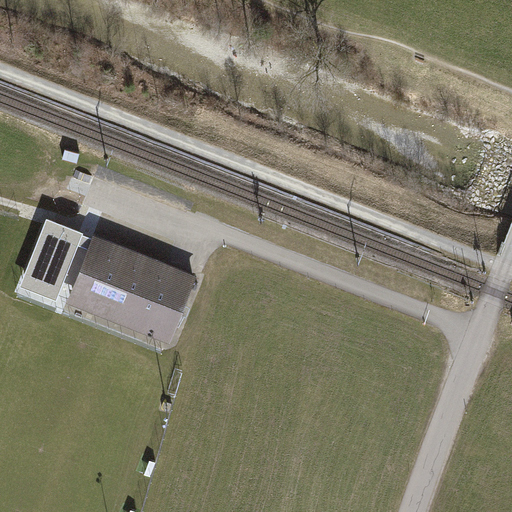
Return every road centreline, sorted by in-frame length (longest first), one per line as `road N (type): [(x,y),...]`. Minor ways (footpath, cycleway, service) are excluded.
road 1 (track): [(0,69),(511,269)]
road 2 (unclassified): [(413,511),(511,250)]
